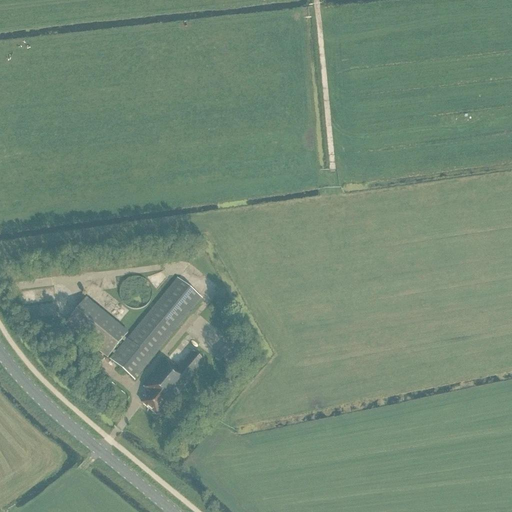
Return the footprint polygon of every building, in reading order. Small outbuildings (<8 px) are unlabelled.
[(136,310),(138,310),(141,309),(143,308),(145,307),(147,305),(149,303),(150,301),(151,298),(152,296),(152,293),(152,291),(151,288),(150,286),(149,284),(147,282),(145,280),(143,279),(141,278),(138,277),(136,277),(133,277),(131,278),(128,279),(126,280),(124,282),(123,284),(121,286),(120,288),(120,291),(119,293),(120,296),(120,299),(121,301),(123,303),(124,305),(126,307),(128,308),(131,309),(133,310),(136,310)] [(134,380),(201,298),(177,279),(110,360),(134,380)] [(107,358),(128,333),(86,298),(65,323),(107,358)] [(231,373),(247,354),(231,341),(215,359),(231,373)] [(105,359),(95,351),(86,362),(95,370),(105,359)] [(150,393),(142,404),(157,416),(164,407),(165,408),(205,362),(193,352),(188,358),(178,370),(166,360),(143,387),(150,393)] [(199,402),(207,392),(200,386),(192,396),(199,402)]
